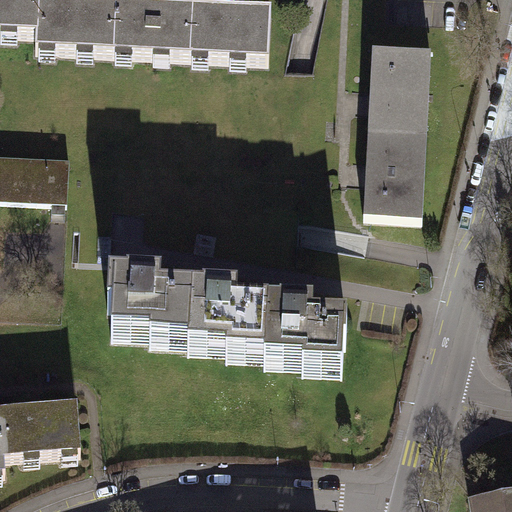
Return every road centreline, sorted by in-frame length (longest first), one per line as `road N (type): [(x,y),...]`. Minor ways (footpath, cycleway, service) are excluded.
road 1 (residential): [(414,503),(216,493),(78,511)]
road 2 (tertiary): [(444,385),(511,128)]
road 3 (tertiary): [(414,503),(444,385)]
